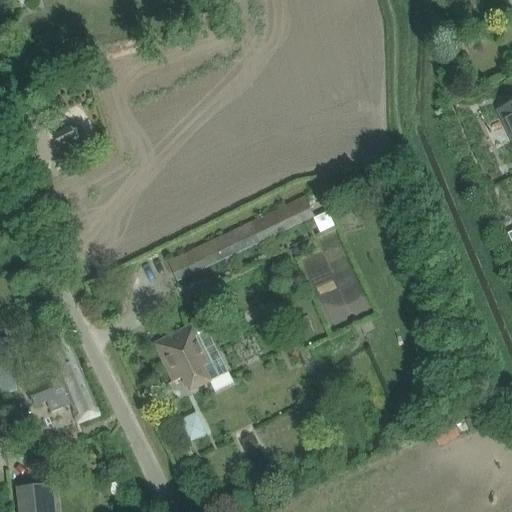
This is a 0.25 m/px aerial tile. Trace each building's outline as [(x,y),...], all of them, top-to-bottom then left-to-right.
[(511,104),(499,111),(511,137),(511,104)] [(53,134),(52,135),(59,149),(60,148),(57,141),(61,140),(67,153),(68,152),(67,150),(78,145),(79,147),(80,147),(79,145),(81,144),(80,143),(78,144),(77,141),(84,138),(83,137),(81,138),(78,131),(80,130),(79,129),(72,132),(71,129),(73,128),(73,127),(71,128),(70,126),(69,127),(70,129),(54,136),(53,134)] [(168,263),(177,281),(314,215),(305,198),(168,263)] [(189,328),(162,342),(159,344),(170,366),(167,368),(174,382),(167,385),(168,386),(183,378),(190,392),(208,383),(201,369),(208,365),(189,328)] [(8,339),(0,340),(0,386),(1,394),(17,391),(8,342),(8,339)] [(50,382),(29,391),(36,408),(47,403),(51,413),(71,405),(79,424),(99,416),(81,373),(79,369),(68,340),(67,339),(43,348),(56,381),(51,383),(50,382)] [(52,511),(49,484),(17,488),(20,511),(52,511)]
